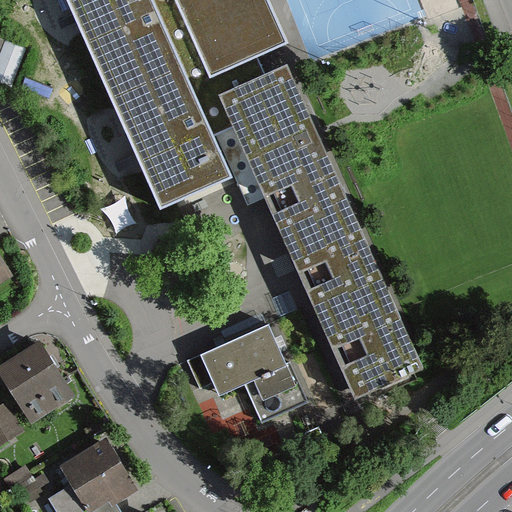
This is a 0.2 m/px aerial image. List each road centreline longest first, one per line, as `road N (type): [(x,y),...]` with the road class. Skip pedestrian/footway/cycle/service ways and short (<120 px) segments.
road 1 (residential): [(62,302),(142,439),(222,511)]
road 2 (residential): [(0,176),(62,302)]
road 3 (primary): [(511,424),(412,511)]
